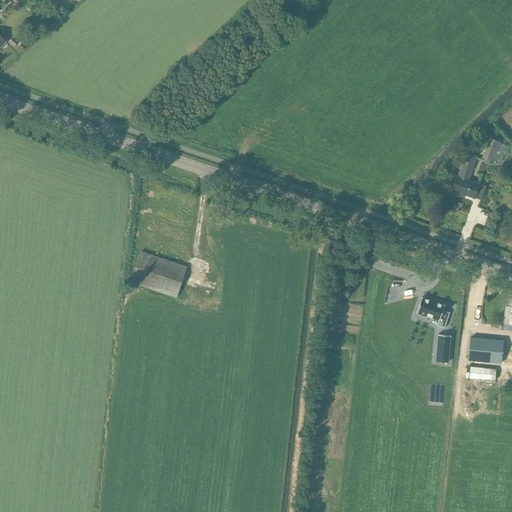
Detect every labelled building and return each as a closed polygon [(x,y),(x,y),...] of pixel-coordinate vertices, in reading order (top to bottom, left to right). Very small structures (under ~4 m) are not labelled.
[(490,135),(489,139),(483,157),(494,161),(501,163),(507,146),(499,144),(501,139),(490,135)] [(456,177),(454,183),(451,192),(459,195),(460,194),(474,198),(479,184),(469,181),(476,157),(466,154),(458,177),(456,177)] [(141,252),(138,261),(131,282),(176,298),(187,267),(141,252)] [(422,297),(417,314),(418,313),(439,320),(437,326),(444,328),(450,313),(443,311),(445,305),(444,305),(423,298),(423,297),(422,297)] [(439,336),(436,362),(448,363),(450,337),(451,337),(451,336),(438,335),(438,336),(439,336)] [(470,338),(468,361),(500,364),(500,366),(498,366),(497,375),(500,376),(511,376),(511,359),(501,359),(503,341),(470,338)] [(467,366),(466,378),(495,381),(496,369),(467,366)]
